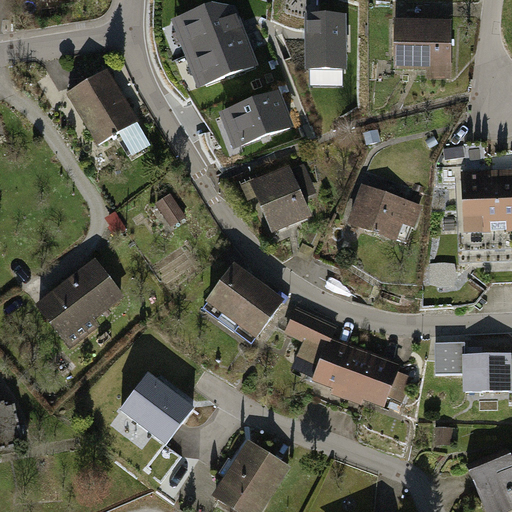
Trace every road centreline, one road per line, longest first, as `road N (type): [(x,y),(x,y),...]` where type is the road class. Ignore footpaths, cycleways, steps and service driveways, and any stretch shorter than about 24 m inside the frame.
road 1 (residential): [(511,319),(405,324),(313,298),(229,222),(142,77),(127,33)]
road 2 (residential): [(431,511),(416,476),(277,423),(210,384)]
road 3 (residential): [(496,0),(485,94),(500,115),(511,116)]
road 4 (residential): [(0,53),(127,33)]
